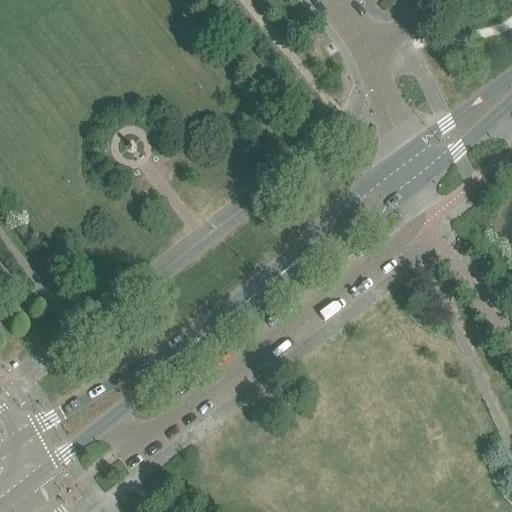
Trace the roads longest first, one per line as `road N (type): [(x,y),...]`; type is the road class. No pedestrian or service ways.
road 1 (secondary): [(291,266),(324,253),(413,187),(511,98)]
road 2 (secondary): [(190,345),(2,451)]
road 3 (secondary): [(28,484),(190,345)]
road 4 (secondary): [(403,154),(317,231),(291,266)]
road 5 (secondary): [(511,83),(403,154)]
road 6 (secondary): [(291,266),(190,345)]
